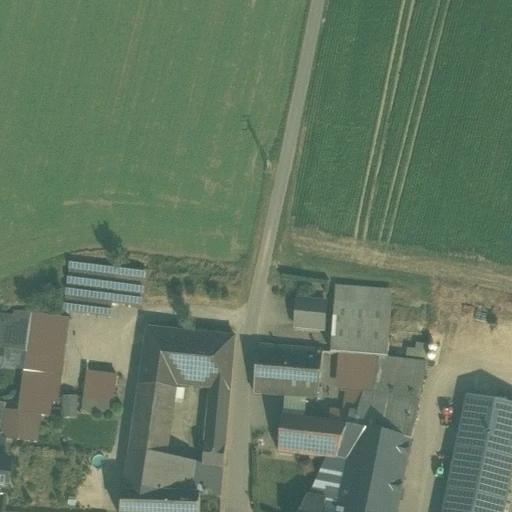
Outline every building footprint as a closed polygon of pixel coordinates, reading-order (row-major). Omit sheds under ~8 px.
[(143,311),(148,273),(114,269),(113,272),(71,266),(65,313),(111,320),(113,307),(143,311)] [(391,291),(335,288),(331,356),(339,356),(387,359),(391,291)] [(328,302),(296,299),(293,331),(325,334),(328,302)] [(69,320),(30,315),(29,323),(25,353),(16,414),(19,415),(15,442),(35,444),(39,417),(47,418),(53,377),(61,378),(69,320)] [(25,353),(29,323),(1,319),(0,327),(0,337),(4,347),(13,349),(16,353),(25,353)] [(176,388),(209,391),(229,393),(233,339),(146,330),(139,384),(176,388)] [(322,351),(258,345),(253,395),(285,398),(306,400),(318,401),(322,351)] [(431,345),(411,346),(411,360),(432,359),(431,345)] [(301,511),(396,511),(426,365),(387,359),(339,356),(338,375),(344,376),(342,391),(348,392),(345,414),(351,415),(347,425),(304,420),(283,418),(279,454),(324,460),(301,511)] [(113,403),(115,378),(85,375),(83,400),(113,403)] [(124,495),(200,499),(222,499),(223,469),(203,466),(167,461),(176,388),(139,384),(124,495)] [(224,451),(229,393),(209,391),(204,448),(224,451)] [(503,511),(511,475),(511,405),(467,396),(444,511),(503,511)] [(306,400),(285,398),(283,418),(304,420),(306,400)] [(76,414),(76,399),(64,399),(64,414),(76,414)] [(204,448),(203,466),(223,469),(224,451),(204,448)] [(303,477),(314,473),(311,462),(299,465),(303,477)] [(121,511),(199,511),(200,499),(124,495),(121,511)]
